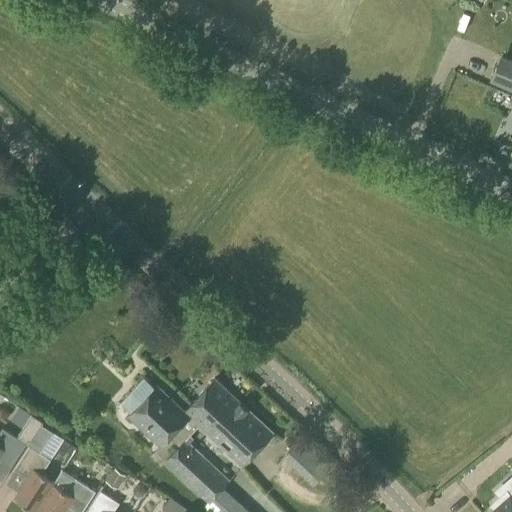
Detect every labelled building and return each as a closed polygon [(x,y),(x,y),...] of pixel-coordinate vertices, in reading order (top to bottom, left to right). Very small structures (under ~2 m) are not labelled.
[(511,61),(501,56),(490,81),(511,90),(511,61)] [(184,411),(198,426),(243,466),(273,433),(214,378),(184,411)] [(185,441),(198,426),(184,411),(157,385),(128,415),(160,445),(169,436),(179,446),(165,461),(208,502),(211,500),(224,511),(249,511),(223,487),(229,481),(185,441)] [(42,424),(44,422),(32,414),(17,437),(2,428),(0,431),(0,458),(13,467),(42,424)] [(42,425),(42,424),(13,467),(28,476),(14,498),(34,511),(54,482),(42,474),(64,439),(42,425)] [(117,489),(126,476),(114,468),(105,482),(117,489)] [(34,511),(33,511),(63,511),(68,506),(77,511),(82,511),(96,491),(62,469),(54,482),(34,511)] [(511,511),(511,478),(496,492),(501,498),(492,506),(495,509),(491,511),(511,511)] [(113,511),(119,503),(100,491),(86,511),(113,511)] [(162,509),(166,511),(183,511),(186,508),(170,497),(162,509)]
